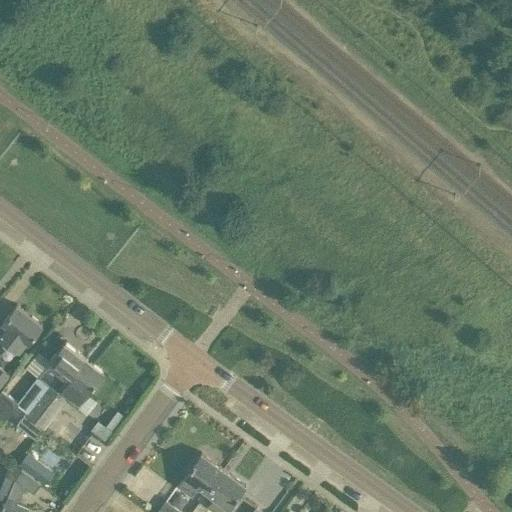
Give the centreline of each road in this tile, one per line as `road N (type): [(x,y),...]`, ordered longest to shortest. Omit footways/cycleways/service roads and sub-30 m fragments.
road 1 (residential): [(407,511),(192,357)]
road 2 (residential): [(192,357),(0,207)]
road 3 (residential): [(78,511),(192,357)]
